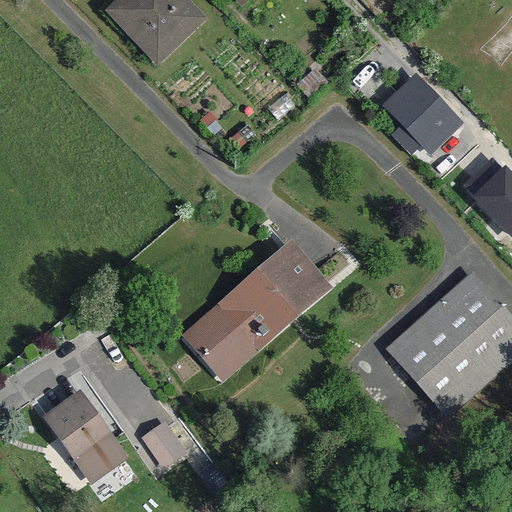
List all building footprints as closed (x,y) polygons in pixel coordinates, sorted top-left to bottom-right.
[(184,0),(129,0),(117,13),(163,61),(205,21),(184,0)] [(321,68),(304,85),(315,95),(331,79),(321,68)] [(419,73),(405,88),(449,134),(464,119),(419,73)] [(438,144),(449,134),(405,88),(390,102),(409,122),(392,137),(409,154),(428,135),(438,144)] [(511,226),(511,175),(498,160),(472,182),(511,226)] [(260,288),(237,306),(261,335),(316,291),(285,254),(254,282),(260,288)] [(225,304),(231,312),(237,306),(260,288),(254,282),(225,304)] [(511,330),(469,282),(393,349),(448,409),(511,353),(511,330)] [(237,306),(231,312),(256,341),(261,335),(237,306)] [(223,369),(256,341),(231,312),(199,339),(223,369)] [(80,396),(49,418),(79,462),(110,441),(80,396)] [(143,435),(164,469),(191,452),(171,418),(143,435)] [(119,455),(110,441),(79,462),(88,476),(119,455)]
